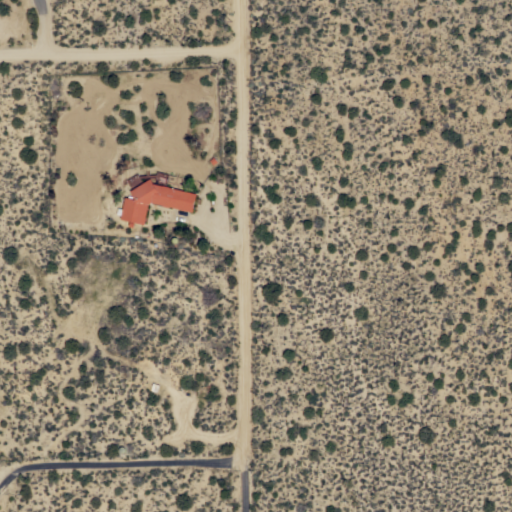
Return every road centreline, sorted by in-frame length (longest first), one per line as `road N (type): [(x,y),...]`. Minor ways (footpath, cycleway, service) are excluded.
road 1 (residential): [(244,0),(246,511)]
road 2 (track): [(0,463),(246,455)]
road 3 (residential): [(245,50),(0,58)]
